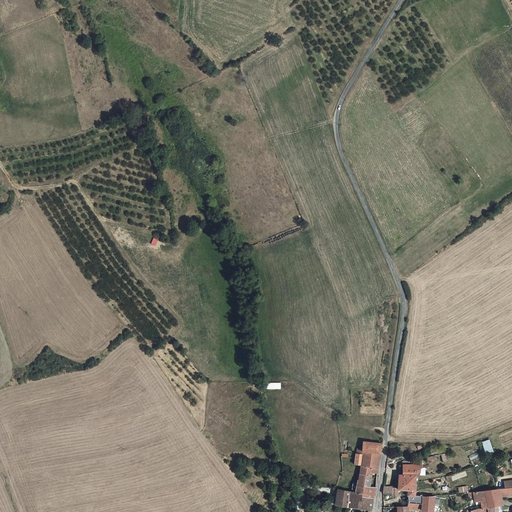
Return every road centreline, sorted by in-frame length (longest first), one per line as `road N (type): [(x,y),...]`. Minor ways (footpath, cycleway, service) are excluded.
road 1 (unclassified): [(399,0),(336,121),(339,146),(403,296),(377,511)]
road 2 (unknown): [(387,439),(462,443),(511,424)]
